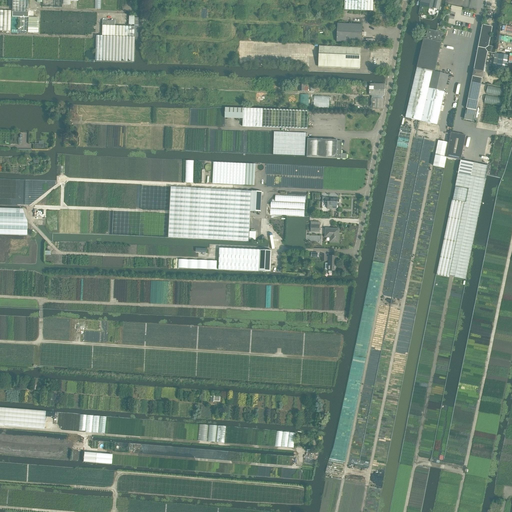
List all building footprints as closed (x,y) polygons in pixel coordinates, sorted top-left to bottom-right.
[(12,0),(12,12),(12,21),(18,21),(17,32),(37,32),(38,18),(28,17),(28,12),(28,0),(12,0)] [(344,0),(344,9),(373,11),(373,0),(357,0),(357,1),(344,0)] [(430,0),(429,7),(439,10),(440,0),(430,0)] [(0,10),(0,30),(11,31),(11,11),(0,10)] [(102,20),(102,36),(134,37),(138,37),(139,18),(134,18),(134,15),(129,15),(128,25),(134,25),(134,26),(117,26),(114,26),(114,21),(102,20)] [(337,23),(336,41),(361,43),(362,25),(337,23)] [(474,69),(484,71),(487,52),(485,48),(489,46),(492,27),(482,25),(474,69)] [(424,36),(423,38),(417,68),(405,117),(437,125),(448,75),(435,72),(441,42),(443,33),(428,29),(426,37),(424,36)] [(96,36),(95,61),(133,62),(134,37),(102,36),(96,36)] [(320,47),(319,67),(359,68),(360,48),(320,47)] [(499,54),(497,69),(507,71),(509,56),(499,54)] [(472,76),(468,99),(478,101),(482,78),(484,71),(474,69),(473,76),(472,76)] [(369,95),(383,95),(384,95),(385,84),(370,84),(369,95)] [(314,95),(314,108),(329,108),(329,96),(314,95)] [(372,98),(371,108),(382,109),(383,99),(372,98)] [(225,118),(243,119),(243,108),(225,108),(225,118)] [(308,111),(243,108),(243,119),(242,127),(307,129),(308,111)] [(464,119),(473,121),(473,122),(475,122),(475,119),(476,119),(477,111),(467,109),(466,115),(465,114),(464,119)] [(446,157),(461,160),(466,135),(451,132),(446,157)] [(307,138),(307,156),(347,158),(347,154),(341,153),(342,141),(337,141),(337,140),(307,138)] [(435,155),(433,166),(444,168),(446,157),(435,155)] [(452,200),(436,275),(449,278),(449,276),(465,279),(486,177),(488,166),(460,160),(458,172),(455,185),(452,200)] [(213,162),(212,183),(245,185),(246,164),(213,162)] [(246,164),(245,185),(254,185),(255,165),(255,164),(246,164)] [(170,214),(168,237),(198,238),(200,215),(201,189),(171,187),(170,214)] [(201,189),(198,238),(248,241),(250,211),(251,192),(201,189)] [(251,192),(250,211),(261,212),(262,192),(252,191),(251,192)] [(340,199),(325,198),(325,202),(327,202),(327,208),(337,209),(337,203),(339,203),(340,199)] [(0,234),(27,235),(27,222),(22,209),(0,208),(0,234)] [(332,237),(331,242),(338,242),(338,229),(325,229),(325,236),(332,237)] [(219,248),(218,269),(259,271),(260,250),(219,248)] [(260,250),(259,271),(271,272),(272,251),(260,250)] [(328,261),(328,270),(336,271),(336,256),(328,256),(328,257),(326,257),(326,255),(322,255),(322,261),(326,261),(328,261)] [(0,425),(44,429),(45,411),(0,407),(0,425)] [(45,420),(53,421),(54,415),(54,413),(46,412),(45,420)] [(84,452),(83,462),(111,464),(112,454),(84,452)]
